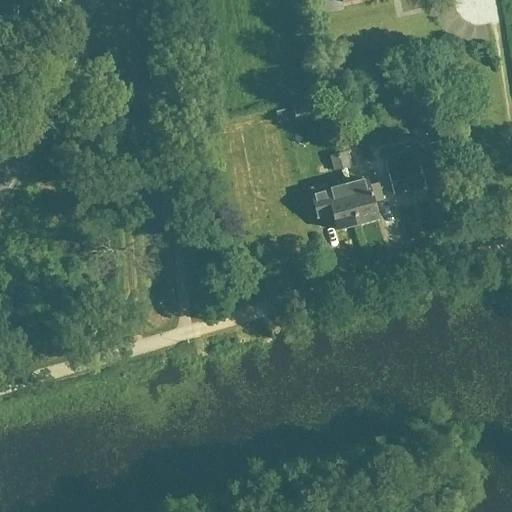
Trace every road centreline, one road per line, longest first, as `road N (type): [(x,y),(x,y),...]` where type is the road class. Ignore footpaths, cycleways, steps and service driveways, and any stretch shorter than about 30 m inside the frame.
road 1 (track): [(136,351),(113,31),(104,0)]
road 2 (track): [(185,335),(511,248)]
road 3 (tertiary): [(0,188),(63,66),(83,0)]
road 4 (unclassified): [(0,389),(185,335)]
